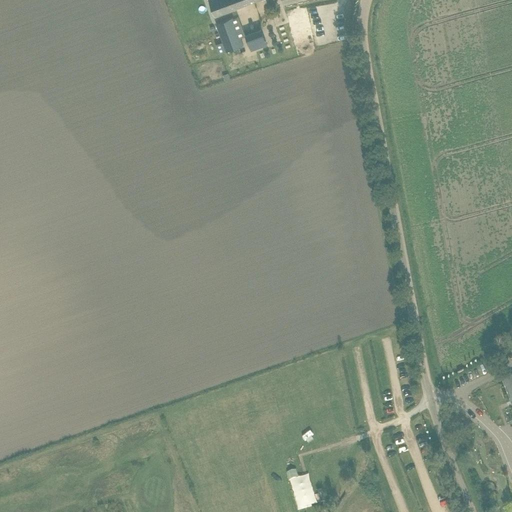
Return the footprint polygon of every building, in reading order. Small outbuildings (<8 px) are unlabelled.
[(217,0),(222,14),(237,9),(236,8),(257,0),(217,0)] [(215,24),(226,52),(243,46),(232,18),(215,24)] [(186,39),(195,62),(218,54),(210,30),(186,39)] [(259,31),(246,36),(252,52),(265,47),(259,31)] [(511,378),(502,382),(511,408),(511,378)]
